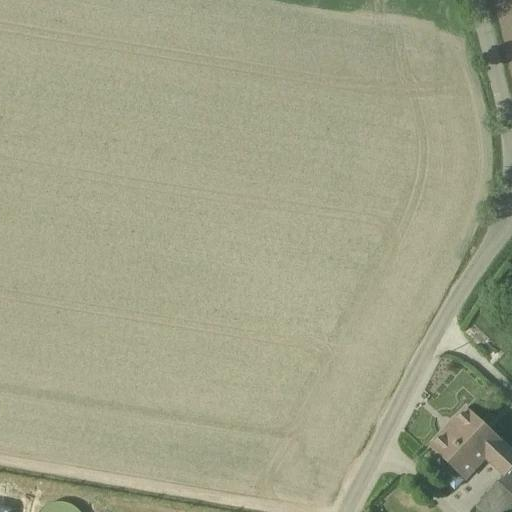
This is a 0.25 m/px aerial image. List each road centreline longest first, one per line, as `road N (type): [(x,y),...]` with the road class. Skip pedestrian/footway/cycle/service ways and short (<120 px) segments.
road 1 (unclassified): [(511,222),(450,304),(339,511)]
road 2 (track): [(0,466),(271,511)]
road 3 (unclassified): [(475,0),(511,137)]
